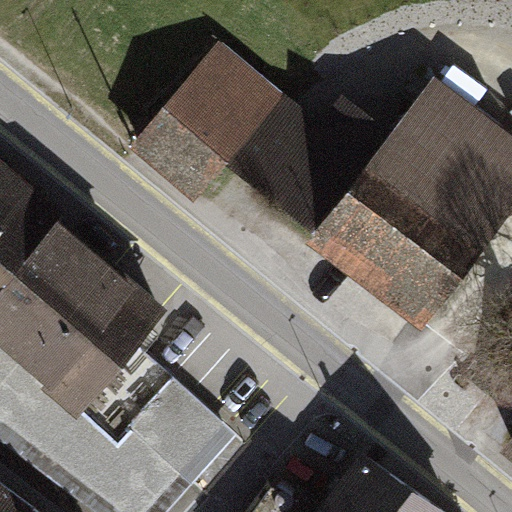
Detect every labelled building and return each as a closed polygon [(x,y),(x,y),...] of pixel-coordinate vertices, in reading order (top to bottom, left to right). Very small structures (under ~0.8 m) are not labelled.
[(229,161),(286,92),(220,38),(135,140),(201,194),(229,161)] [(511,211),(511,131),(436,73),(396,124),(316,226),(310,233),(425,323),(511,211)] [(316,226),(396,124),(346,89),(324,116),(286,92),(229,161),(316,226)] [(0,279),(60,207),(63,203),(0,151),(0,279)] [(171,300),(60,207),(0,279),(0,330),(6,336),(50,372),(44,379),(80,409),(139,339),(171,300)] [(50,372),(6,336),(0,341),(0,434),(99,511),(171,511),(239,433),(139,339),(80,409),(44,379),(50,372)] [(511,450),(511,432),(503,443),(511,450)] [(459,511),(364,442),(321,500),(312,511),(459,511)] [(312,511),(321,500),(281,472),(249,511),(312,511)] [(47,511),(0,478),(0,511),(47,511)]
